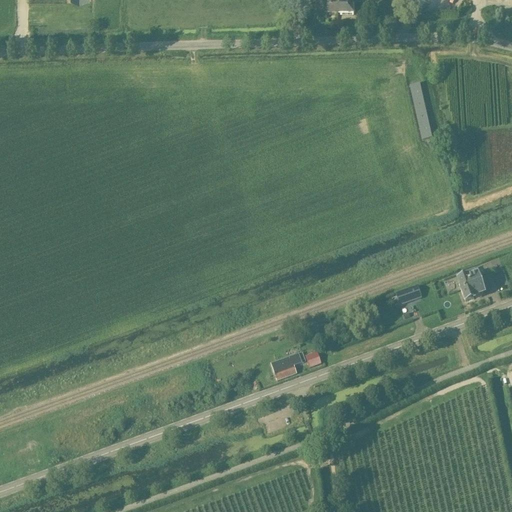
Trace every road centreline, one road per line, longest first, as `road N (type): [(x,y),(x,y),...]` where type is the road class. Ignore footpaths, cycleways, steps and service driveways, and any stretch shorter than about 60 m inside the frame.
road 1 (secondary): [(0,492),(511,306)]
road 2 (unclassified): [(0,51),(446,35),(511,48)]
